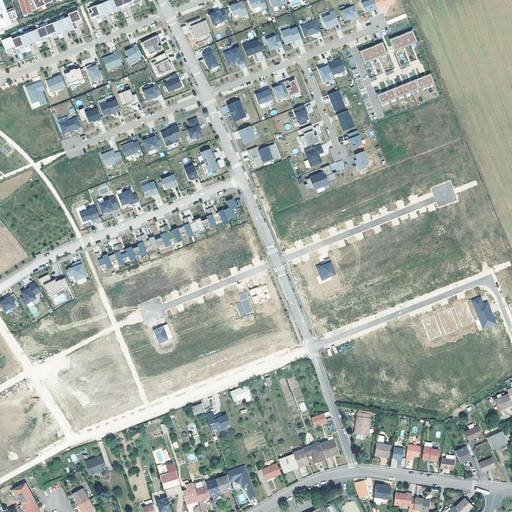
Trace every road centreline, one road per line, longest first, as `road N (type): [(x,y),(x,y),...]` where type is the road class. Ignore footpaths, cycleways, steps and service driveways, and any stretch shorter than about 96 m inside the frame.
road 1 (residential): [(0,287),(52,255),(243,179)]
road 2 (residential): [(74,440),(311,348)]
road 3 (residential): [(511,330),(496,291),(481,282),(311,348)]
road 4 (residential): [(277,262),(445,194)]
road 5 (residential): [(0,81),(168,14)]
road 6 (residential): [(354,471),(496,490)]
road 7 (residential): [(206,95),(74,147)]
road 8 (residential): [(152,311),(277,262)]
road 9 (residential): [(311,348),(354,471)]
